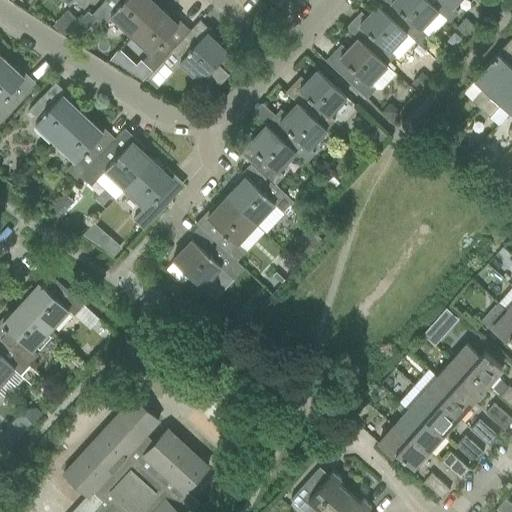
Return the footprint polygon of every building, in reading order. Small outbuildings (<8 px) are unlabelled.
[(67,0),(71,3),(73,0),(75,0),(84,9),(92,0),(67,0)] [(131,34),(158,6),(152,0),(106,0),(92,15),(103,25),(111,16),(131,34)] [(389,0),(382,0),(378,5),(406,31),(418,42),(426,33),(421,29),(438,10),(427,0),(392,0),(391,2),(389,0)] [(458,0),(427,0),(438,10),(450,21),(459,12),(453,6),(458,0)] [(406,31),(378,5),(361,23),(355,18),(346,27),(358,38),(358,37),(363,42),(363,43),(387,66),(396,56),(389,49),(406,31)] [(158,6),(131,34),(150,53),(142,61),(153,72),(162,62),(162,61),(177,46),(176,46),(190,31),(181,22),(178,24),(158,6)] [(466,17),(457,27),(466,36),(475,26),(466,17)] [(200,21),(190,31),(176,46),(177,46),(162,61),(162,62),(173,72),(181,63),(201,82),(204,79),(210,85),(215,83),(220,80),(224,76),(235,64),(226,55),(228,52),(208,34),(211,31),(200,21)] [(358,37),(358,38),(340,56),(334,51),(326,60),(366,98),(376,88),(371,83),(387,66),(363,43),(363,42),(358,37)] [(511,37),(474,80),(483,88),(471,100),(481,109),(511,74),(511,66),(507,62),(511,57),(511,37)] [(25,77),(3,58),(0,61),(0,125),(23,99),(13,90),(25,77)] [(346,96),(318,69),(299,89),(311,99),(303,107),(326,129),(335,119),(329,114),(346,96)] [(422,72),(412,83),(420,91),(431,80),(422,72)] [(511,74),(481,109),(490,116),(500,104),(510,113),(511,109),(511,74)] [(55,141),(82,112),(62,94),(51,106),(41,96),(28,109),(38,119),(35,123),(55,141)] [(326,129),(303,107),(297,102),(280,121),(274,116),(266,124),(283,140),(282,140),(294,152),(305,163),(315,152),(309,147),(326,129)] [(390,102),(381,112),(390,121),(399,111),(390,102)] [(103,132),(82,112),(55,141),(75,160),(66,169),(77,179),(81,176),(101,153),(91,144),(103,132)] [(248,143),(243,138),(234,147),(252,164),(267,178),(267,177),(274,184),(283,175),(277,170),(294,152),(282,140),(283,140),(266,124),(248,143)] [(101,153),(81,176),(91,185),(104,170),(124,189),(152,159),(132,140),(128,145),(118,135),(101,153)] [(361,139),(350,147),(360,160),(370,153),(361,139)] [(152,159),(124,189),(144,207),(133,219),(144,229),(171,200),(161,190),(173,178),(152,159)] [(267,178),(252,164),(242,173),(245,176),(227,196),(255,222),(273,204),(281,212),(292,200),(274,184),(267,177),(267,178)] [(496,164),(489,171),(498,179),(505,172),(496,164)] [(333,175),(326,181),(332,188),(339,182),(333,175)] [(255,222),(227,196),(199,225),(196,223),(195,224),(201,229),(213,240),(214,240),(235,261),(236,260),(245,250),(237,242),(255,222)] [(57,201),(49,209),(58,218),(66,210),(57,201)] [(183,248),(173,259),(174,261),(189,275),(201,285),(220,265),(233,277),(243,267),(236,260),(235,261),(214,240),(213,240),(201,229),(192,238),(183,248)] [(304,232),(294,243),(307,256),(317,245),(304,232)] [(109,236),(100,246),(113,258),(122,248),(109,236)] [(39,282),(21,302),(49,329),(68,309),(74,315),(84,305),(51,274),(42,284),(39,282)] [(189,281),(183,287),(194,296),(199,290),(189,281)] [(49,329),(21,302),(2,323),(4,325),(0,329),(0,337),(29,364),(38,354),(32,348),(49,329)] [(511,314),(508,310),(498,302),(483,319),(505,339),(508,335),(511,338),(511,314)] [(446,308),(438,317),(450,327),(458,318),(446,308)] [(242,312),(234,322),(241,328),(249,319),(242,312)] [(0,383),(14,369),(20,374),(29,364),(0,337),(0,383)] [(466,344),(452,361),(465,373),(468,369),(486,384),(501,366),(484,351),(480,356),(466,344)] [(73,351),(68,357),(81,370),(86,364),(73,351)] [(452,361),(437,378),(450,389),(453,385),(471,400),(486,384),(468,369),(465,373),(452,361)] [(437,378),(422,394),(435,406),(439,401),(456,417),(471,400),(453,385),(450,389),(437,378)] [(511,407),(511,390),(508,387),(499,396),(511,407)] [(422,394),(407,411),(420,422),(424,418),(442,433),(456,417),(439,401),(435,406),(422,394)] [(192,511),(200,504),(185,490),(208,465),(168,428),(151,447),(142,439),(159,421),(133,397),(64,472),(90,496),(93,493),(101,501),(90,511),(192,511)] [(403,415),(392,427),(405,439),(410,434),(427,449),(442,433),(424,418),(420,422),(407,411),(399,403),(395,408),(403,415)] [(503,429),(511,419),(493,403),(485,412),(503,429)] [(28,408),(23,414),(32,422),(41,413),(36,408),(28,408)] [(1,427),(0,428),(0,444),(6,450),(15,440),(31,422),(20,412),(4,430),(1,427)] [(489,446),(497,436),(479,419),(470,429),(489,446)] [(405,439),(392,427),(378,443),(404,466),(407,462),(412,466),(427,449),(410,434),(405,439)] [(455,445),(474,462),(483,453),(464,436),(455,445)] [(460,478),(468,469),(449,452),(441,461),(460,478)] [(320,511),(329,511),(348,493),(337,483),(340,479),(332,472),(326,479),(316,471),(291,498),(305,511),(311,511),(315,507),(320,511)] [(441,500),(450,490),(431,473),(422,483),(441,500)] [(348,493),(329,511),(365,511),(371,506),(362,499),(359,503),(348,493)] [(511,511),(511,504),(505,498),(496,508),(501,511),(511,511)]
